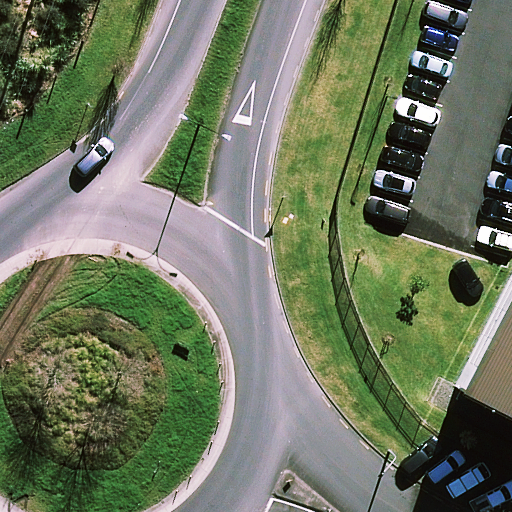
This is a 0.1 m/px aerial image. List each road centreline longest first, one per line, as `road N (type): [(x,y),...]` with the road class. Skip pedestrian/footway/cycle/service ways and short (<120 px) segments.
road 1 (secondary): [(284,0),(260,73),(223,284)]
road 2 (secondary): [(42,225),(146,99),(191,0)]
road 3 (secondary): [(42,225),(92,218),(142,226),(187,249),(223,284)]
road 4 (secondary): [(223,284),(247,328),(257,377),(257,424),(239,468)]
